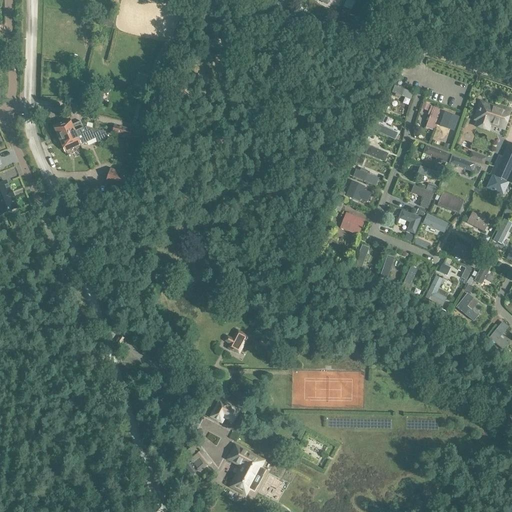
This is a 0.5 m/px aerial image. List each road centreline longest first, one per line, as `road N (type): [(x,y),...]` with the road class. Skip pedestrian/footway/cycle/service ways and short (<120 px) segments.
road 1 (unclassified): [(162,511),(31,104)]
road 2 (unclassified): [(511,81),(415,47),(226,8)]
